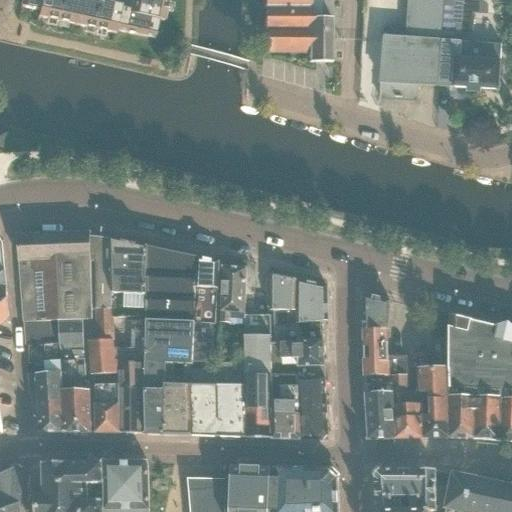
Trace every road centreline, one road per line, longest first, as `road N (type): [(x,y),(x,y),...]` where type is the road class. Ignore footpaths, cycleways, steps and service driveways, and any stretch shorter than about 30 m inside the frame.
road 1 (secondary): [(347,255),(68,191),(0,201)]
road 2 (residential): [(347,450),(25,446),(0,453)]
road 3 (residential): [(511,161),(255,83)]
road 4 (residential): [(347,450),(347,255)]
road 5 (secondary): [(511,291),(347,255)]
